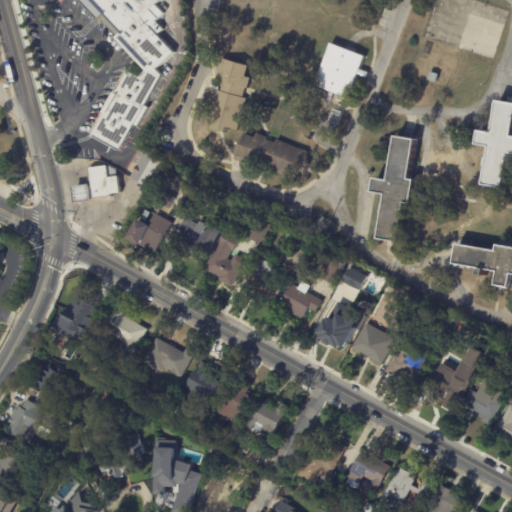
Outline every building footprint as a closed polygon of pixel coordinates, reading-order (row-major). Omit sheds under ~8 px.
[(158,0),(151,7),(160,15),(146,28),(138,19),(116,41),(76,0),(158,0)] [(346,49),(366,57),(349,99),(316,86),(333,43),(346,49)] [(250,89),(248,89),(245,98),(248,99),(239,131),(230,128),(228,134),(212,129),(217,110),(213,109),(219,90),(223,91),(226,82),(218,80),(225,59),(252,67),(249,77),(253,79),(250,89)] [(432,72),(441,75),(438,83),(430,80),(432,72)] [(511,157),(506,190),(485,186),(489,167),(478,166),(480,157),(490,159),(492,148),(479,145),(480,143),(474,142),(475,135),(481,136),(482,131),(495,133),(500,101),(511,102),(511,157)] [(338,125),(330,122),(335,109),(344,112),(339,126),(338,125)] [(405,130),(410,131),(408,138),(420,140),(413,179),(419,180),(414,206),(408,205),(401,244),(381,240),(386,214),(377,213),(379,203),(387,205),(389,196),(375,193),(376,192),(366,190),(367,183),(377,185),(378,179),(391,181),(399,136),(403,137),(404,129),(405,130)] [(267,137),(267,139),(276,143),(277,139),(314,154),(304,179),(285,172),(284,175),(266,168),(268,164),(259,160),(256,168),(235,159),(246,134),(256,138),(258,133),(267,137)] [(146,186),(133,179),(146,152),(171,165),(157,191),(146,186)] [(120,171),(123,194),(114,195),(115,200),(78,205),(76,188),(95,186),(92,169),(111,166),(120,171)] [(202,185),(197,194),(189,190),(193,181),(202,185)] [(145,219),(150,211),(155,214),(150,222),(145,219)] [(173,225),(156,256),(131,242),(142,223),(151,227),(157,216),(173,225)] [(191,252),(182,247),(187,238),(180,234),(189,219),(201,225),(198,230),(208,236),(214,226),(226,233),(210,262),(191,252)] [(265,246),(253,239),(263,220),(275,227),(265,246)] [(242,241),(237,253),(236,252),(231,260),(235,262),(239,255),(253,263),(247,272),(246,271),(236,288),(224,280),(225,279),(208,270),(231,231),(244,238),(242,241)] [(298,269),(286,261),(299,241),(311,248),(298,269)] [(511,248),(511,289),(498,287),(500,274),(490,272),(489,279),(483,278),(484,271),(479,270),(479,271),(477,271),(477,270),(473,269),(473,270),(470,270),(470,268),(456,266),(459,245),(499,252),(500,246),(511,248)] [(270,250),(274,252),(273,255),(275,256),(273,260),(266,257),(270,250)] [(337,286),(325,280),(333,264),(331,263),(335,255),(349,263),(337,286)] [(278,268),(272,278),(287,288),(278,304),(264,295),(262,300),(257,297),(260,292),(257,291),(255,294),(245,288),(263,259),(278,268)] [(342,282),(361,290),(367,276),(348,268),(342,282)] [(311,286),(308,293),(324,301),(318,313),(309,309),(303,320),(282,308),(294,285),(300,288),(303,282),(311,286)] [(94,302),(96,304),(97,302),(108,308),(95,332),(94,331),(88,342),(74,334),(80,321),(76,319),(70,331),(57,325),(64,313),(62,312),(73,291),(94,302)] [(114,308),(126,314),(124,317),(150,330),(130,369),(116,362),(126,343),(101,330),(112,307),(114,308)] [(343,350),(316,335),(323,321),(334,327),(342,312),(361,322),(346,351),(343,350)] [(370,357),(363,353),(363,354),(355,349),(364,332),(394,348),(385,366),(370,358),(371,357),(370,357)] [(159,339),(186,354),(188,350),(197,355),(184,379),(162,367),(160,371),(146,364),(159,339)] [(396,377),(388,373),(403,347),(415,354),(416,352),(423,356),(426,351),(437,357),(417,390),(408,385),(410,382),(400,376),(398,379),(396,377)] [(444,406),(448,401),(437,395),(439,393),(427,386),(433,376),(437,378),(445,365),(462,375),(472,357),(475,359),(480,349),(490,355),(483,368),(484,368),(458,416),(443,408),(444,406)] [(209,366),(210,367),(207,373),(226,383),(217,400),(205,393),(195,412),(182,405),(203,363),(209,366)] [(71,383),(70,383),(61,401),(56,399),(52,407),(51,407),(50,410),(42,406),(43,403),(39,401),(44,391),(42,389),(43,386),(41,384),(50,366),(52,367),(53,366),(75,376),(71,383)] [(245,379),(254,384),(248,395),(260,402),(245,428),(220,414),(241,376),(245,379)] [(474,410),(465,405),(473,391),(480,394),(487,381),(508,393),(503,402),(506,404),(493,427),(484,422),(486,419),(482,417),(483,415),(474,410)] [(12,432),(15,425),(13,424),(21,408),(24,410),(28,402),(46,410),(46,411),(61,419),(51,441),(40,435),(36,444),(12,432)] [(264,402),(280,410),(284,403),(295,409),(279,439),(266,432),(264,437),(250,430),(255,421),(254,420),(264,402)] [(176,405),(184,410),(180,416),(172,412),(176,405)] [(511,442),(497,435),(505,422),(511,425),(511,442)] [(125,471),(124,471),(126,479),(116,482),(112,472),(105,474),(102,465),(90,469),(86,456),(89,456),(85,442),(104,436),(110,456),(128,451),(125,440),(138,435),(143,452),(140,452),(144,465),(125,471)] [(0,468),(2,464),(10,451),(3,447),(7,439),(45,461),(21,501),(8,494),(16,480),(0,470),(0,468)] [(167,446),(166,455),(158,454),(160,439),(168,440),(167,446)] [(349,452),(334,481),(326,477),(321,485),(304,476),(320,448),(333,455),(339,442),(351,449),(349,452)] [(266,454),(258,469),(246,463),(254,448),(266,454)] [(372,454),(395,468),(379,494),(378,493),(374,499),(365,493),(372,481),(368,479),(361,491),(349,484),(367,452),(372,454)] [(164,482),(156,482),(158,456),(167,456),(166,471),(165,471),(164,482)] [(251,475),(239,497),(242,499),(237,508),(239,508),(237,511),(209,511),(213,505),(211,503),(219,487),(227,491),(238,469),(251,475)] [(418,493),(415,492),(404,511),(397,509),(395,511),(385,511),(382,510),(404,469),(420,478),(416,486),(420,489),(418,493)] [(174,502),(165,499),(166,496),(160,494),(166,477),(186,484),(189,475),(203,480),(199,491),(196,490),(195,492),(199,494),(196,502),(193,501),(189,511),(180,509),(181,506),(177,504),(177,503),(174,502)] [(426,498),(420,494),(428,482),(434,486),(426,498)] [(0,511),(0,486),(3,488),(0,492),(0,494),(18,505),(14,511),(0,511)] [(462,501),(466,503),(461,511),(430,511),(444,486),(459,494),(457,498),(462,501)] [(99,507),(97,510),(99,511),(65,511),(80,493),(99,507)] [(279,511),(284,502),(298,509),(297,511),(279,511)]
